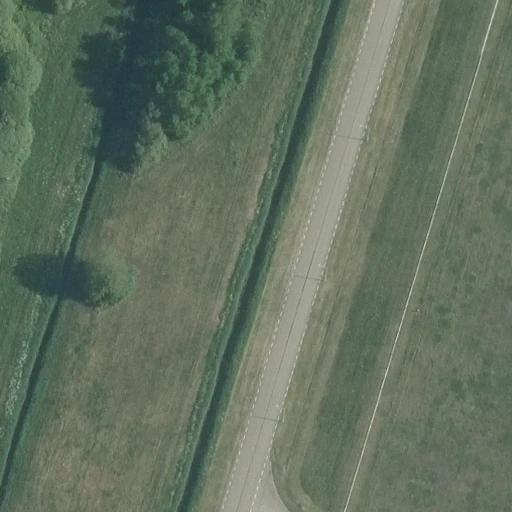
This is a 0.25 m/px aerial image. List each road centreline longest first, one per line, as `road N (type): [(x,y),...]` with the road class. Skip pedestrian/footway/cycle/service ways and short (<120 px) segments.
road 1 (unclassified): [(233,511),(387,0)]
road 2 (track): [(0,377),(115,0)]
